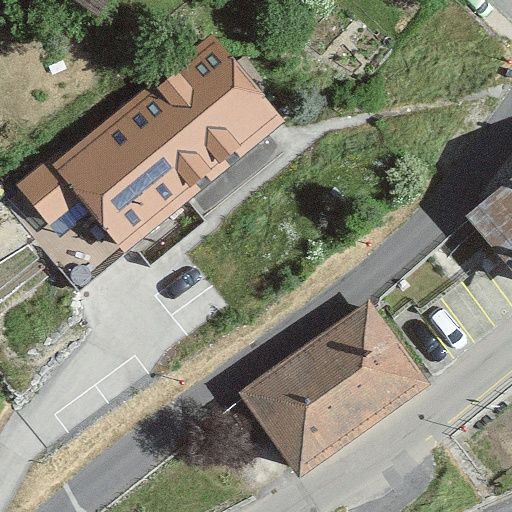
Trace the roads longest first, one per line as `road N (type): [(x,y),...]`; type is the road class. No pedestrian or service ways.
road 1 (residential): [(511,127),(394,256),(58,511)]
road 2 (residential): [(511,352),(396,448),(287,511)]
